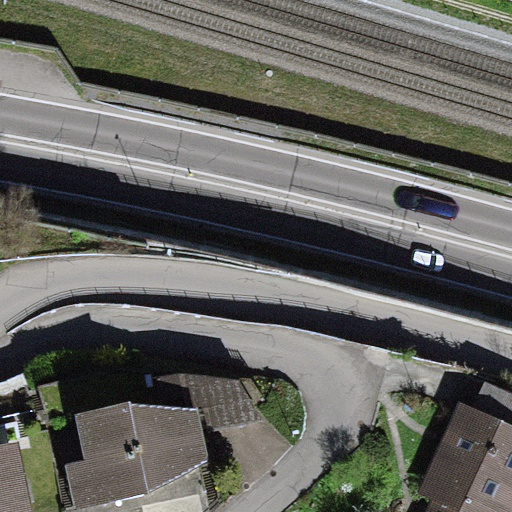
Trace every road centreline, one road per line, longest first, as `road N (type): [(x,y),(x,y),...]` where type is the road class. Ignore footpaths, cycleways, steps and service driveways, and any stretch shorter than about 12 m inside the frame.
road 1 (residential): [(0,304),(52,280),(147,277),(254,293),(511,354)]
road 2 (trunk): [(0,139),(189,175),(511,254)]
road 3 (residential): [(0,344),(95,332),(164,335),(304,363),(334,395),(332,430),(263,511)]
